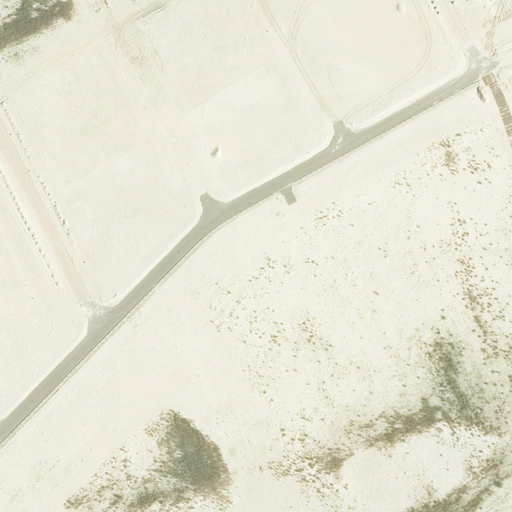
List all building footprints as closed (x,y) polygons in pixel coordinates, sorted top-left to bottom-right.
[(0,251),(6,263),(27,253),(10,220),(8,221),(0,205),(0,251)] [(32,262),(12,272),(34,315),(22,327),(25,332),(33,349),(61,320),(32,262)] [(25,332),(16,337),(17,340),(26,357),(33,349),(25,332)] [(17,340),(9,344),(10,347),(19,364),(26,357),(17,340)] [(10,347),(2,351),(3,354),(12,371),(19,364),(10,347)] [(3,354),(0,355),(0,369),(4,378),(12,371),(3,354)]
